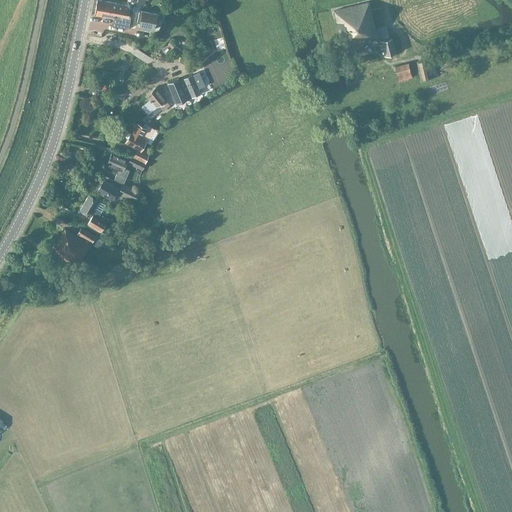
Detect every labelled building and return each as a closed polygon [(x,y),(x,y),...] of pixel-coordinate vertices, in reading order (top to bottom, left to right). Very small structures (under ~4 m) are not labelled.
[(128,16),(130,6),(97,0),(94,15),(113,18),(112,24),(127,27),(129,16),(128,16)] [(356,47),(356,44),(377,39),(368,3),(333,11),(343,51),(356,47)] [(153,30),(156,14),(139,11),(137,23),(139,23),(139,27),(153,30)] [(384,56),(395,53),(391,39),(381,41),(384,56)] [(433,59),(425,60),(429,78),(436,76),(433,59)] [(429,78),(425,60),(416,62),(420,80),(429,78)] [(399,81),(412,77),(408,63),(395,66),(399,81)] [(178,78),(167,83),(171,94),(174,101),(176,104),(187,99),(185,94),(199,88),(192,72),(178,78)] [(169,105),(174,101),(171,94),(165,99),(155,87),(146,95),(150,99),(141,107),(147,114),(158,105),(162,111),(169,105)] [(131,156),(145,163),(144,163),(147,157),(146,157),(148,154),(140,150),(145,141),(147,142),(154,129),(145,124),(143,127),(137,124),(131,133),(131,134),(128,132),(125,137),(128,139),(125,143),(140,151),(139,152),(136,151),(133,157),(131,156)] [(114,180),(123,184),(126,178),(129,171),(123,168),(127,160),(111,154),(107,164),(118,169),(116,174),(117,174),(114,180)] [(141,170),(145,163),(131,156),(128,163),(141,170)] [(103,180),(97,191),(112,200),(110,202),(117,206),(123,196),(134,201),(134,200),(139,202),(143,194),(123,184),(120,190),(118,188),(103,180)] [(89,195),(80,210),(91,217),(87,224),(98,231),(100,232),(106,222),(97,217),(105,205),(98,201),(99,201),(89,195)] [(81,228),(75,236),(64,229),(51,251),(76,267),(91,243),(99,248),(102,244),(94,239),(95,237),(81,228)]
